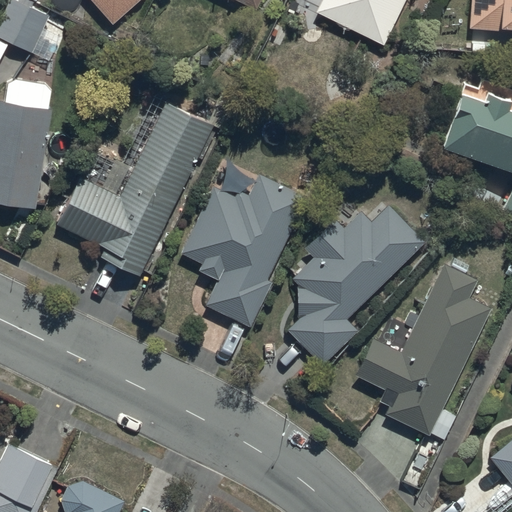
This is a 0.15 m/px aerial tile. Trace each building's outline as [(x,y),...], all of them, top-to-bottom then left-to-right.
[(86,0),(112,28),(143,0),(86,0)] [(227,0),(255,13),(261,0),(227,0)] [(322,0),(315,15),(382,49),(406,0),(322,0)] [(511,0),(470,0),(469,32),(503,34),(503,37),(511,37),(511,0)] [(48,19),(9,2),(0,21),(0,40),(49,64),(61,40),(43,31),(48,19)] [(0,209),(37,214),(50,112),(47,112),(50,89),(5,82),(1,105),(0,105),(0,209)] [(465,89),(441,155),(511,179),(511,192),(502,213),(511,218),(511,93),(480,83),(477,92),(465,89)] [(139,280),(212,128),(149,97),(118,162),(92,150),(55,229),(103,252),(99,261),(139,280)] [(306,199),(257,177),(246,199),(236,195),(234,200),(213,190),(182,258),(202,267),(198,275),(217,283),(205,308),(251,329),(271,284),(267,283),(306,199)] [(424,246),(387,208),(369,226),(359,215),(342,231),(335,223),(304,253),(313,262),(292,283),(296,287),(297,325),(288,333),(320,367),(356,332),(346,321),(424,246)] [(442,412),(489,312),(467,301),(476,282),(441,266),(400,354),(373,342),(356,378),(397,397),(387,419),(430,439),(431,436),(444,442),(455,418),(442,412)] [(30,511),(56,461),(5,436),(0,445),(0,508),(7,511),(17,511),(19,509),(25,511),(30,511)] [(511,440),(489,458),(511,486),(511,440)] [(112,511),(121,493),(78,473),(77,473),(76,473),(75,474),(73,474),(72,475),(71,475),(70,476),(69,476),(68,477),(67,478),(66,479),(65,480),(64,481),(64,482),(63,483),(62,484),(62,485),(61,486),(61,487),(60,489),(60,490),(60,491),(60,492),(60,494),(60,495),(60,496),(60,497),(60,499),(60,500),(61,501),(61,502),(62,503),(62,505),(63,506),(63,507),(60,511),(112,511)]
